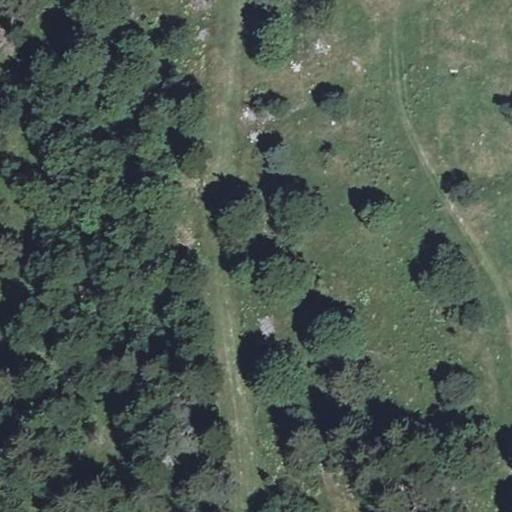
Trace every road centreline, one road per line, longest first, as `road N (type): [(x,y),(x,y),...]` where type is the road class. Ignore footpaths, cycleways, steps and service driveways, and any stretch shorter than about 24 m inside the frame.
road 1 (track): [(249,511),(217,207),(237,0)]
road 2 (track): [(391,35),(398,98),(422,160),(489,266),(511,330)]
